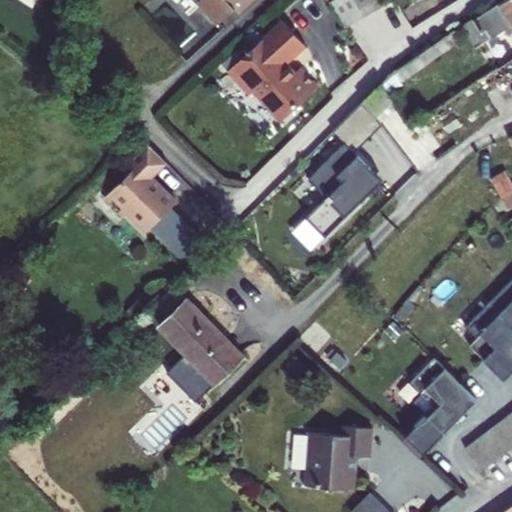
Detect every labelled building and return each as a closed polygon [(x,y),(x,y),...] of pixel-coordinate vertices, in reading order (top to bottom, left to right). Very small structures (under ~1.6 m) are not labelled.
[(258,0),(259,0),(258,0),(203,0),(203,5),(204,7),(196,13),(205,25),(213,19),(216,23),(234,9),(235,5),(244,8),(254,0),(258,0)] [(364,11),(357,0),(335,0),(332,2),(344,23),(364,11)] [(380,0),(357,0),(364,11),(381,1),(380,0)] [(511,0),(505,0),(464,28),(470,39),(477,49),(511,26),(511,0)] [(470,39),(464,28),(397,73),(404,84),(470,39)] [(277,33),(231,77),(253,101),(249,104),(277,134),(313,100),(295,80),(290,85),(281,75),(300,58),(277,33)] [(397,73),(396,71),(381,87),(388,98),(405,86),(404,84),(397,73)] [(361,107),(380,127),(397,111),(388,98),(381,87),(361,107)] [(369,142),(347,121),(332,137),(344,148),(308,185),(327,203),(306,224),(325,243),(379,188),(367,177),(371,173),(354,157),(369,142)] [(173,172),(153,151),(135,168),(140,173),(108,204),(129,225),(133,221),(142,230),(172,202),(168,198),(164,200),(159,194),(157,187),(173,172)] [(511,206),(511,205),(511,174),(507,167),(492,177),(511,206)] [(181,211),(172,202),(142,230),(151,240),(181,211)] [(175,216),(154,237),(175,259),(197,237),(175,216)] [(197,237),(175,259),(193,276),(215,255),(197,237)] [(511,285),(491,306),(511,326),(511,285)] [(242,360),(187,305),(159,332),(215,388),(242,360)] [(511,326),(491,306),(468,330),(480,342),(484,338),(497,350),(486,362),(507,382),(511,376),(511,326)] [(436,361),(409,388),(421,399),(413,408),(425,418),(415,430),(417,432),(407,442),(426,458),(480,404),(436,361)] [(485,474),(511,452),(511,417),(467,452),(485,474)] [(303,484),(350,490),(352,464),(356,461),(356,457),(368,458),(370,429),(340,426),(339,435),(307,433),(306,451),(311,452),(310,464),(304,468),(302,468),(300,483),(303,484)] [(369,494),(352,511),(371,511),(380,503),(369,494)] [(511,511),(511,501),(495,511),(511,511)] [(389,511),(380,503),(371,511),(389,511)]
